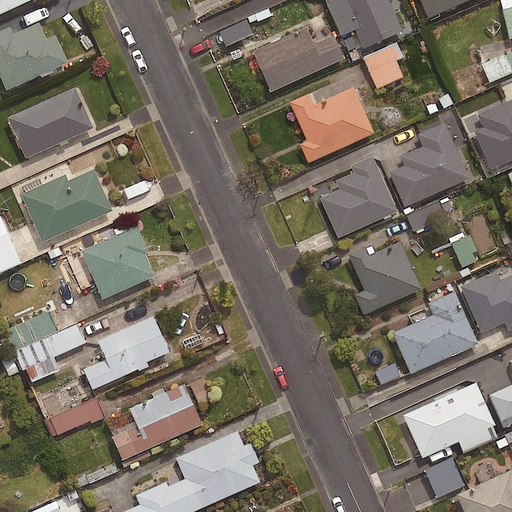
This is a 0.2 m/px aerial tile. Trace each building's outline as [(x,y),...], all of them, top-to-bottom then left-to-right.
[(0,0),(0,15),(34,0),(0,0)] [(400,34),(386,0),(339,0),(328,5),(341,36),(355,31),(363,50),(400,34)] [(419,0),(428,19),(473,0),(419,0)] [(511,0),(500,0),(510,40),(511,39),(511,0)] [(252,35),(246,21),(220,33),(227,47),(252,35)] [(9,29),(0,33),(0,79),(6,92),(67,65),(55,37),(45,41),(38,25),(12,36),(9,29)] [(313,47),(305,32),(253,55),(271,94),(343,61),(333,38),(313,47)] [(402,57),(397,44),(364,59),(377,89),(403,78),(395,61),(402,57)] [(511,73),(511,54),(483,67),(490,83),(511,73)] [(74,89),(6,120),(25,161),(93,130),(74,89)] [(373,136),(353,90),(316,106),(312,96),(291,106),(306,142),(300,145),(308,164),(373,136)] [(511,99),(477,115),(484,129),(474,134),(490,171),(511,161),(511,99)] [(468,181),(443,121),(417,132),(424,149),(402,158),(406,168),(391,174),(405,207),(468,181)] [(395,215),(374,165),(337,181),(341,191),(319,200),(336,240),(395,215)] [(65,177),(21,196),(42,244),(112,213),(93,171),(67,183),(65,177)] [(459,215),(452,198),(406,217),(413,234),(459,215)] [(0,274),(20,266),(0,220),(0,274)] [(136,229),(81,253),(102,302),(155,279),(144,256),(147,255),(136,229)] [(481,260),(470,236),(452,244),(462,268),(481,260)] [(370,245),(347,255),(364,292),(357,295),(366,315),(421,291),(399,243),(374,255),(370,245)] [(511,277),(498,284),(494,275),(461,290),(482,334),(504,324),(508,333),(511,331),(511,277)] [(476,347),(452,292),(428,303),(435,318),(393,336),(411,375),(476,347)] [(57,334),(49,314),(6,333),(28,385),(58,372),(52,359),(84,345),(76,326),(57,334)] [(153,318),(96,343),(105,362),(83,371),(91,388),(168,355),(153,318)] [(498,438),(475,385),(403,418),(422,460),(458,444),(463,454),(498,438)] [(184,387),(129,411),(136,428),(111,439),(121,463),(203,427),(184,387)] [(511,420),(511,388),(489,398),(501,425),(511,420)] [(102,417),(95,401),(46,421),(53,438),(102,417)] [(237,432),(175,460),(184,480),(168,488),(166,484),(136,497),(140,507),(129,511),(198,511),(261,484),(253,467),(259,465),(250,445),(244,448),(237,432)] [(464,488),(451,458),(424,470),(437,499),(464,488)] [(511,511),(511,471),(455,499),(461,511),(511,511)]
